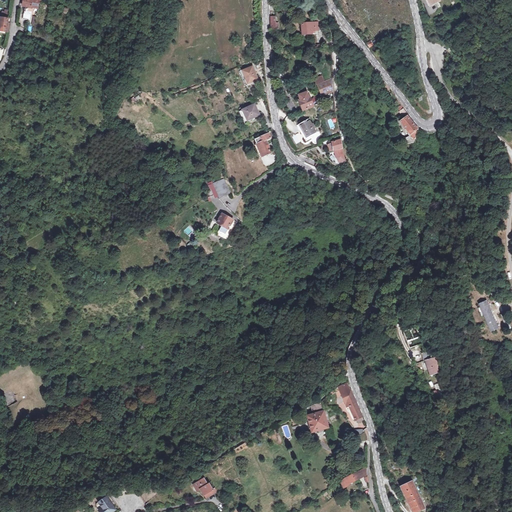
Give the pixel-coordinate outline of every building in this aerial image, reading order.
[(30,18),(32,9),(33,8),(26,6),(24,17),(30,18)] [(0,27),(0,29),(7,31),(8,26),(8,23),(1,21),(0,27)] [(314,28),(313,21),(301,22),(301,31),(309,31),(309,29),(314,28)] [(254,65),(244,69),(249,82),(259,77),(254,65)] [(316,76),(318,82),(326,78),(323,73),(316,76)] [(331,90),(326,78),(318,82),(320,88),(322,93),(331,90)] [(315,105),(312,97),(311,95),(310,95),(308,91),(300,94),(301,98),(300,98),(304,109),(315,105)] [(405,108),(400,101),(397,103),(401,112),(403,111),(405,114),(407,113),(404,109),(405,108)] [(249,118),(255,115),(261,113),(256,102),(244,108),(249,118)] [(249,118),(244,108),(240,109),(247,124),(257,119),(255,115),(249,118)] [(413,142),(418,128),(408,114),(401,119),(410,133),(404,136),(405,143),(413,142)] [(318,130),(315,126),(316,126),(314,122),(313,123),(310,118),(299,124),(307,137),(318,130)] [(264,153),(273,149),(268,138),(273,135),(271,131),(267,133),(267,132),(265,133),(265,134),(257,137),(264,153)] [(334,139),(336,148),(344,147),(342,138),(334,139)] [(347,160),(344,147),(336,148),(340,161),(347,160)] [(225,177),(215,182),(222,196),(232,191),(225,177)] [(223,223),(218,232),(227,238),(238,221),(223,212),(218,220),(223,223)] [(501,328),(488,299),(481,302),(493,332),(501,328)] [(508,326),(511,324),(511,319),(509,312),(503,314),(508,326)] [(424,336),(430,333),(425,321),(406,329),(413,346),(426,341),(424,336)] [(433,373),(439,371),(441,370),(440,355),(435,356),(434,348),(424,351),(426,359),(429,358),(433,373)] [(352,383),(351,381),(341,386),(349,406),(352,405),(358,417),(364,415),(364,414),(351,384),(352,383)] [(17,408),(17,411),(19,414),(21,416),(24,417),(27,418),(30,417),(33,415),(34,413),(35,410),(36,407),(35,405),(33,402),(31,400),(28,399),(25,399),(22,400),(19,402),(18,405),(17,408)] [(330,426),(325,410),(324,399),(319,401),(316,403),(318,412),(315,413),(308,416),(313,432),(330,426)] [(361,435),(360,435),(361,442),(369,441),(368,435),(367,432),(364,433),(362,435),(361,435)] [(367,475),(367,469),(346,479),(345,479),(340,483),(343,489),(349,486),(348,485),(354,481),(356,484),(361,482),(360,479),(367,475)] [(214,492),(216,490),(214,487),(213,487),(207,479),(206,480),(204,476),(193,483),(197,489),(199,488),(204,495),(213,489),(214,492)] [(418,511),(427,507),(413,480),(402,486),(417,511),(418,511)] [(155,484),(155,482),(152,482),(152,484),(151,484),(150,485),(149,486),(148,486),(148,487),(147,487),(147,489),(147,491),(147,492),(147,493),(147,494),(148,494),(149,495),(149,496),(150,496),(151,497),(152,497),(153,497),(154,497),(156,497),(157,496),(158,495),(159,494),(159,493),(160,492),(160,491),(160,490),(160,489),(159,488),(159,487),(158,486),(157,485),(156,484),(155,484)] [(206,498),(214,492),(213,489),(204,495),(206,498)] [(111,511),(116,509),(107,496),(98,502),(102,508),(99,510),(100,511),(111,511)] [(153,501),(149,504),(147,505),(151,511),(157,506),(153,501)]
